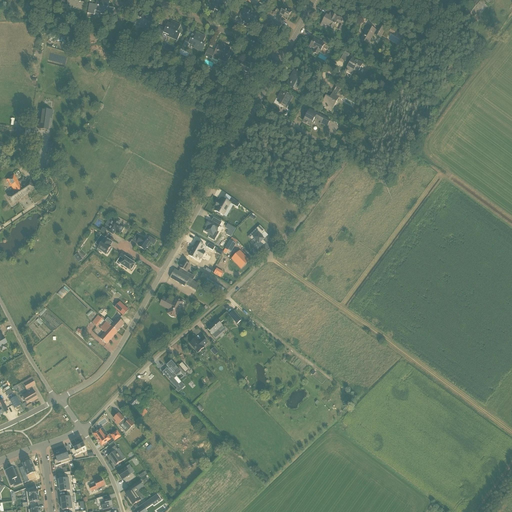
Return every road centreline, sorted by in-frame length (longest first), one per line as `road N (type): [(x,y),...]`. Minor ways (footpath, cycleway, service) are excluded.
road 1 (unclassified): [(82,429),(267,256),(320,193)]
road 2 (track): [(267,256),(511,432)]
road 3 (track): [(442,33),(320,193),(234,144)]
road 4 (unclassified): [(162,272),(282,57)]
road 5 (unclassified): [(60,398),(100,375),(162,272)]
road 6 (residential): [(282,57),(147,0)]
